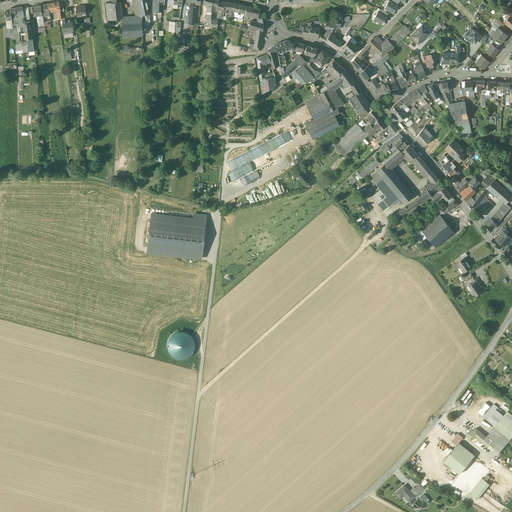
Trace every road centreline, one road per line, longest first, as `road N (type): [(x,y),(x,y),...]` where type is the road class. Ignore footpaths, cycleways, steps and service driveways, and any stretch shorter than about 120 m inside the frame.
road 1 (unclassified): [(511,313),(420,441),(344,511)]
road 2 (track): [(197,394),(368,243)]
road 3 (track): [(0,179),(95,180),(220,213)]
road 4 (tertiary): [(380,106),(472,213),(511,274)]
